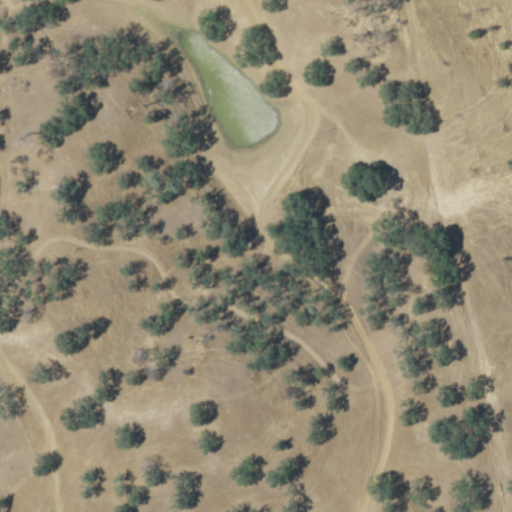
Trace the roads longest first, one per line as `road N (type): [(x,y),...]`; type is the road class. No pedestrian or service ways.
road 1 (track): [(250,0),(281,70),(315,108),(302,153),(265,222),(273,246),(349,305)]
road 2 (track): [(349,305),(393,399),(393,426),(365,511)]
road 3 (track): [(66,511),(54,436),(8,354)]
